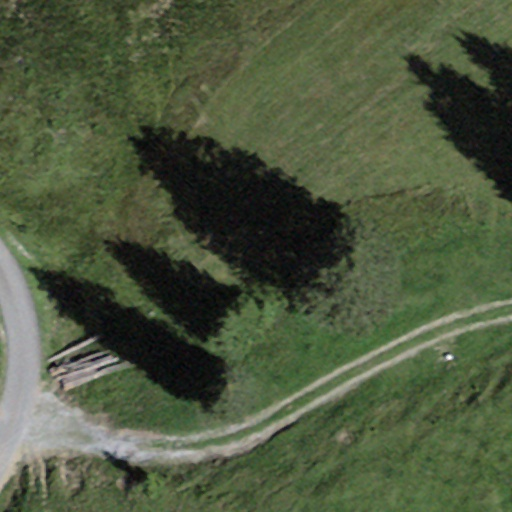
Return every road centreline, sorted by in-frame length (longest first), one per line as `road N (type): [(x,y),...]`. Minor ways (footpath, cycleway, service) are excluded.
road 1 (track): [(25,368),(175,450),(418,352),(511,323)]
road 2 (track): [(0,271),(15,296),(25,368),(0,452)]
